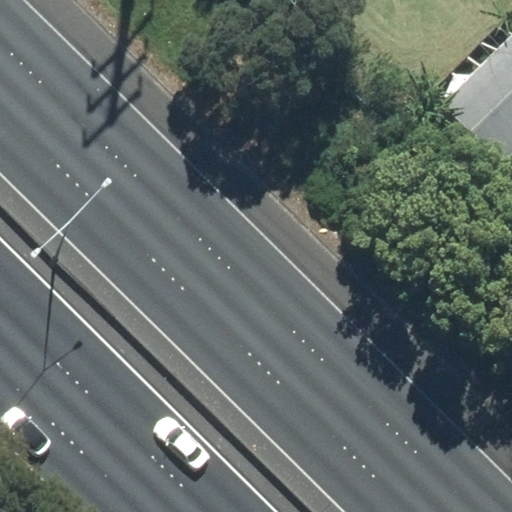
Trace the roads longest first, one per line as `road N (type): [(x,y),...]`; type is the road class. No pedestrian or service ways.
road 1 (motorway): [(0,109),(408,511)]
road 2 (motorway): [(206,511),(0,307)]
